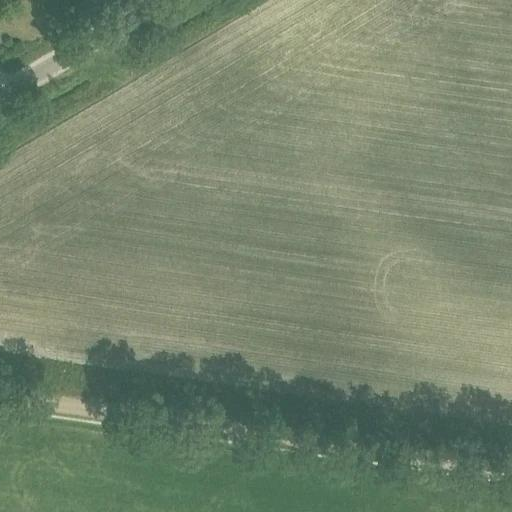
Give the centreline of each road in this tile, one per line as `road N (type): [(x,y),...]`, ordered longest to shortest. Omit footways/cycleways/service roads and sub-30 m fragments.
road 1 (track): [(511,470),(0,393)]
road 2 (unclassified): [(0,97),(165,0)]
